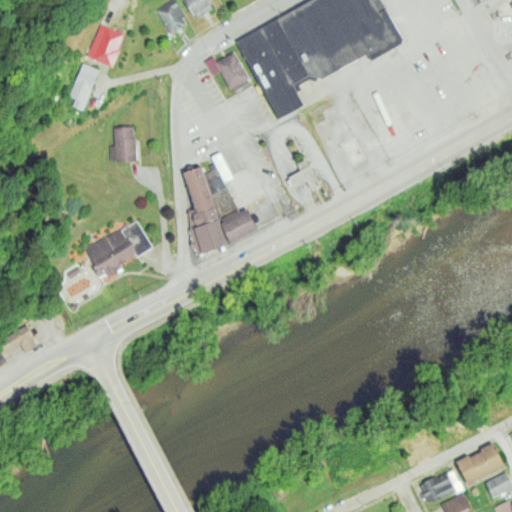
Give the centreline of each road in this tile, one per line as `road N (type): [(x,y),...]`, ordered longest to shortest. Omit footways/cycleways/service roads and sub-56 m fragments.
road 1 (primary): [(187,292),(511,116)]
road 2 (residential): [(187,292),(170,115),(189,50)]
road 3 (residential): [(511,424),(341,511)]
road 4 (residential): [(101,360),(179,511)]
